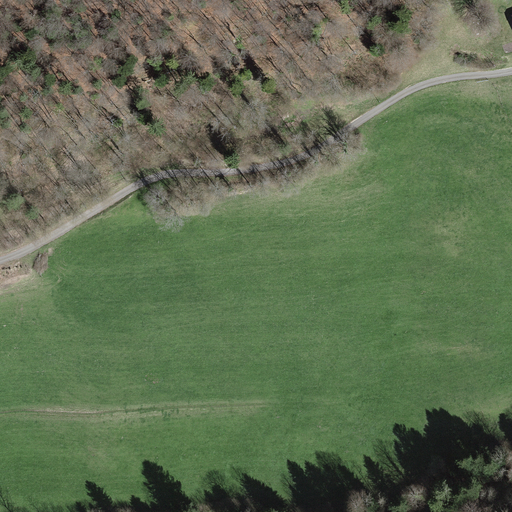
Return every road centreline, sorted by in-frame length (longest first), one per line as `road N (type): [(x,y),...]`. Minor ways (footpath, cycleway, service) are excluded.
road 1 (track): [(511,69),(405,92),(283,162),(149,179),(0,259)]
road 2 (track): [(0,415),(103,416),(220,404),(369,407)]
